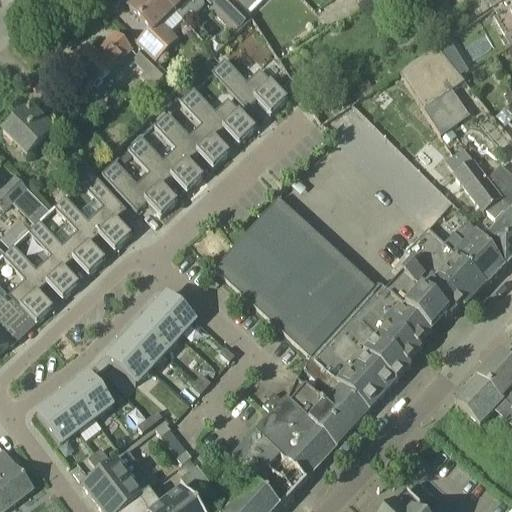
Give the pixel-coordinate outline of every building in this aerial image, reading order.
[(143,53),(154,66),(169,51),(154,36),(174,16),(158,0),(139,0),(128,11),(148,31),(134,45),(143,53)] [(158,0),(174,16),(182,23),(181,22),(189,15),(196,16),(203,9),(202,2),(204,0),(158,0)] [(500,8),(511,0),(493,0),(488,4),(494,12),(500,8)] [(493,21),(509,50),(510,49),(507,41),(511,36),(511,0),(500,8),(504,14),(493,21)] [(241,12),(229,23),(237,31),(249,20),(245,15),(241,12)] [(110,74),(131,54),(115,37),(94,58),(88,52),(68,71),(91,94),(111,75),(110,74)] [(440,139),(468,121),(450,94),(464,85),(459,79),(451,69),(436,52),(399,76),(440,139)] [(166,78),(154,66),(143,53),(132,64),(144,75),(146,73),(158,85),(166,78)] [(202,74),(237,110),(247,100),(261,115),(276,99),(249,72),(236,85),(214,62),(202,74)] [(460,63),(451,69),(459,79),(467,74),(460,63)] [(350,109),(330,80),(325,83),(335,99),(326,105),(326,104),(318,109),(328,124),(350,109)] [(193,127),(206,140),(216,130),(230,145),(245,130),(218,102),(205,115),(183,92),(171,104),(193,127)] [(54,133),(34,115),(28,122),(22,116),(2,135),(27,160),(54,133)] [(167,152),(180,165),(190,155),(204,170),(220,155),(206,140),(193,127),(179,140),(158,117),(145,129),(167,152)] [(180,165),(167,152),(154,165),(132,142),(120,154),(142,177),(155,190),(165,180),(179,195),(194,179),(180,165)] [(511,181),(500,170),(486,184),(472,164),(454,178),(483,217),(485,215),(495,224),(502,216),(506,220),(484,244),(470,225),(454,237),(455,237),(444,248),(486,291),(511,263),(511,181)] [(155,190),(142,177),(128,189),(107,167),(94,179),(129,215),(139,205),(153,219),(169,204),(155,190)] [(1,195),(0,194),(0,212),(2,215),(11,206),(35,230),(49,217),(29,196),(15,182),(1,195)] [(85,229),(97,241),(112,257),(128,242),(112,226),(122,216),(89,182),(79,192),(101,214),(85,229)] [(230,511),(284,511),(294,503),(293,499),(303,487),(304,487),(337,451),(336,451),(410,371),(407,368),(420,354),(417,351),(429,338),(431,336),(387,295),(377,286),(372,291),(276,203),(212,273),(308,360),(304,369),(302,373),(326,394),(319,401),(297,384),(288,400),(231,462),(239,469),(219,491),(235,507),(230,511)] [(97,241),(85,229),(63,207),(53,217),(75,239),(60,254),(71,266),(87,282),(102,267),(87,251),(97,241)] [(71,266),(60,254),(38,232),(28,241),(50,264),(34,279),(46,291),(62,307),(77,292),(61,275),(71,266)] [(486,291),(444,248),(429,233),(405,259),(411,264),(400,275),(403,278),(447,319),(450,321),(461,310),(464,312),(484,290),(486,291)] [(46,291),(34,279),(13,257),(3,266),(24,289),(11,302),(9,304),(25,321),(36,332),(52,316),(36,300),(46,291)] [(438,328),(447,319),(403,278),(394,287),(387,295),(431,336),(438,328)] [(0,356),(8,349),(19,339),(13,332),(25,321),(9,304),(11,302),(0,290),(0,356)] [(148,313),(176,338),(191,321),(163,296),(148,313)] [(134,329),(162,354),(176,338),(148,313),(134,329)] [(119,346),(148,371),(162,354),(134,329),(119,346)] [(148,371),(119,346),(105,363),(133,388),(148,371)] [(219,359),(229,367),(234,361),(225,353),(219,359)] [(511,369),(499,358),(498,357),(476,382),(474,385),(511,413),(511,369)] [(70,393),(94,422),(111,409),(88,379),(70,393)] [(210,388),(201,379),(196,385),(205,394),(210,388)] [(190,391),(199,400),(205,394),(196,385),(190,391)] [(511,413),(474,385),(454,407),(481,429),(498,412),(504,417),(502,419),(511,428),(511,413)] [(77,436),(94,422),(70,393),(53,406),(77,436)] [(77,436),(53,406),(36,420),(59,450),(77,436)] [(145,420),(152,430),(162,422),(154,412),(145,420)] [(147,423),(137,431),(142,437),(142,438),(152,430),(147,423)] [(160,441),(170,434),(164,428),(155,435),(156,435),(160,441)] [(100,453),(94,458),(102,468),(108,463),(100,453)] [(186,455),(186,456),(176,463),(181,469),(191,462),(186,455)] [(0,511),(8,511),(33,494),(4,456),(0,459),(0,511)] [(94,458),(88,463),(95,473),(102,468),(94,458)] [(83,491),(96,508),(127,482),(114,464),(83,491)] [(209,485),(197,470),(197,469),(180,482),(194,500),(209,485)] [(96,508),(99,511),(126,511),(141,500),(127,482),(96,508)] [(444,511),(416,485),(393,510),(389,511),(388,511),(444,511)] [(195,511),(181,493),(159,510),(148,495),(141,500),(126,511),(195,511)]
